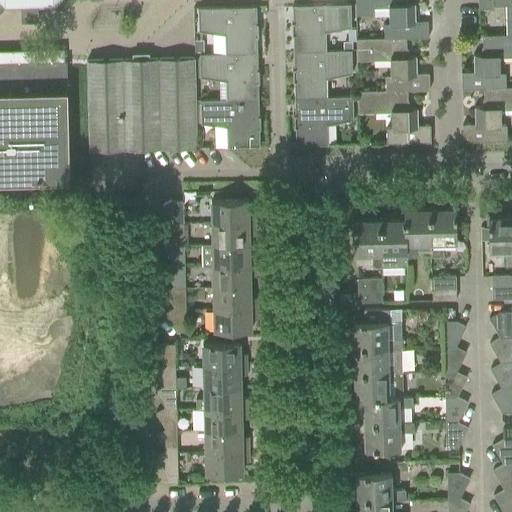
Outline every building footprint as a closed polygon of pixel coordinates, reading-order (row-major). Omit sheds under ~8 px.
[(0,0),(0,10),(3,7),(53,6),(58,0),(0,0)] [(354,0),(355,15),(367,15),(370,14),(372,11),(373,8),(388,8),(388,24),(383,24),(383,38),(406,38),(428,38),(427,21),(415,21),(414,4),(405,4),(404,0),(354,0)] [(511,0),(477,0),(478,9),(492,8),(492,4),(505,4),(505,35),(511,35),(511,0)] [(293,52),(325,51),(324,33),(350,27),(350,24),(350,4),(292,5),(292,10),(296,10),(297,22),(291,22),(291,36),(292,36),(293,52)] [(225,53),(257,53),(256,37),(258,37),(257,23),(251,23),(251,11),(256,11),(256,6),(197,8),(198,31),(224,35),(225,53)] [(473,55),(473,72),(460,72),(461,89),(483,89),(505,88),(505,87),(504,74),(499,74),(499,58),(511,57),(511,35),(505,35),(482,35),(482,54),(473,55)] [(383,38),(355,38),(356,61),(389,60),(390,76),(384,76),(385,90),(407,91),(429,90),(428,73),(416,73),(416,56),(406,56),(406,38),(383,38)] [(342,41),(342,50),(351,50),(351,40),(342,41)] [(202,41),(194,41),(194,52),(202,52),(202,41)] [(298,68),(292,69),(292,82),(293,82),(294,98),(326,97),(326,79),(351,74),(351,50),(342,50),(325,51),(319,51),(293,52),(293,56),(298,56),(298,68)] [(257,53),(225,53),(199,54),(199,77),(225,81),(226,100),(258,99),(257,83),(259,83),(258,69),(252,70),(252,57),(257,57),(257,53)] [(196,148),(194,57),(86,60),(88,150),(196,148)] [(66,61),(59,61),(0,62),(0,181),(69,180),(66,61)] [(474,124),(462,124),(462,141),(506,141),(506,126),(500,126),(500,115),(511,114),(511,87),(505,87),(505,88),(483,89),(483,107),(474,107),(474,124)] [(385,90),(377,90),(357,91),(357,113),(391,112),(391,128),(386,128),(386,143),(430,142),(430,125),(417,125),(417,108),(407,108),(407,91),(385,90)] [(326,97),(294,98),(294,102),(299,102),(299,115),(293,115),(293,129),(295,129),(295,146),(327,145),(327,125),(353,120),(352,96),(326,97)] [(258,99),(226,100),(200,100),(200,124),(226,127),(227,147),(259,146),(259,129),(260,129),(260,116),(253,116),(253,103),(258,103),(258,99)] [(172,223),(183,223),(182,201),(172,201),(171,199),(161,205),(171,221),(172,223)] [(211,222),(254,221),(254,211),(248,211),(247,200),(210,200),(211,222)] [(430,243),(429,243),(429,257),(440,256),(443,256),(443,243),(456,242),(455,208),(429,209),(430,243)] [(430,243),(429,209),(403,209),(403,219),(404,219),(405,258),(406,257),(415,257),(414,243),(429,243),(430,243)] [(511,216),(488,217),(489,251),(504,251),(505,265),(511,264),(511,216)] [(403,219),(379,220),(380,269),(406,268),(406,257),(405,258),(404,219),(403,219)] [(380,269),(379,220),(353,220),(354,254),(371,254),(371,269),(380,269)] [(172,223),(171,221),(162,226),(172,243),(173,245),(183,245),(183,223),(172,223)] [(254,221),(211,222),(211,244),(248,243),(248,232),(254,232),(254,221)] [(173,245),(172,243),(162,248),(172,264),(173,266),(184,266),(183,245),(173,245)] [(248,243),(211,244),(212,266),(255,265),(255,254),(249,254),(248,243)] [(2,267),(0,267),(0,311),(23,311),(25,392),(0,393),(0,437),(54,436),(53,386),(66,386),(65,336),(72,335),(71,283),(24,284),(24,267),(23,267),(23,258),(2,259),(2,267)] [(173,266),(172,264),(163,270),(173,286),(174,288),(184,287),(184,266),(173,266)] [(255,275),(255,265),(212,266),(212,287),(250,286),(249,275),(255,275)] [(511,274),(511,275),(491,275),(491,287),(511,286),(511,274)] [(455,276),(435,276),(431,277),(431,289),(455,288),(455,276)] [(381,278),(377,278),(357,278),(357,290),(381,290),(381,278)] [(174,288),(173,286),(163,291),(173,307),(174,309),(185,309),(184,287),(174,288)] [(250,286),(212,287),(213,309),(256,308),(256,297),(250,297),(250,286)] [(511,298),(511,286),(491,287),(492,299),(511,298)] [(456,300),(455,288),(431,289),(432,301),(456,300)] [(381,302),(381,290),(357,290),(357,302),(381,302)] [(174,309),(173,307),(164,313),(175,332),(185,332),(185,309),(174,309)] [(256,308),(213,309),(213,331),(251,330),(250,319),(256,318),(256,308)] [(363,310),(363,322),(353,323),(353,348),(387,347),(387,348),(401,348),(401,338),(387,338),(387,323),(390,323),(390,309),(363,310)] [(511,337),(511,330),(510,312),(499,312),(488,318),(499,337),(511,337)] [(443,346),(455,346),(465,326),(454,321),(443,321),(443,346)] [(511,337),(499,337),(489,343),(500,362),(511,362),(511,337)] [(163,365),(174,365),(174,344),(164,344),(162,342),(153,348),(163,364),(163,365)] [(239,342),(219,343),(202,343),(203,365),(246,364),(245,354),(239,354),(239,342)] [(466,351),(455,346),(443,346),(444,371),(456,371),(466,351)] [(387,347),(353,348),(354,374),(402,372),(401,348),(387,348),(387,347)] [(511,362),(500,362),(489,368),(500,387),(511,387),(511,362)] [(163,364),(154,369),(154,370),(163,385),(164,386),(175,386),(174,365),(163,365),(163,364)] [(246,375),(246,364),(203,365),(203,387),(240,386),(240,375),(246,375)] [(456,371),(444,371),(444,397),(456,396),(466,377),(456,371)] [(402,372),(354,374),(354,400),(364,400),(364,399),(389,398),(389,397),(397,397),(398,397),(402,397),(402,372)] [(164,386),(163,385),(154,391),(164,407),(164,408),(175,409),(175,386),(164,386)] [(203,398),(195,398),(195,409),(204,409),(247,408),(246,397),(240,397),(240,386),(203,387),(203,398)] [(511,387),(500,387),(490,393),(501,413),(511,412),(511,394),(511,392),(511,387)] [(456,396),(444,397),(445,422),(457,421),(467,402),(456,396)] [(389,398),(364,399),(364,400),(365,424),(398,423),(398,422),(398,407),(412,407),(411,397),(402,397),(398,397),(397,397),(389,397),(389,398)] [(164,408),(164,407),(155,412),(164,429),(165,430),(176,430),(175,409),(164,408)] [(247,408),(204,409),(204,430),(241,429),(241,418),(247,418),(247,408)] [(457,421),(445,422),(446,447),(458,447),(468,427),(457,421)] [(398,423),(365,424),(365,450),(399,449),(399,433),(412,433),(412,422),(398,422),(398,423)] [(165,430),(164,429),(155,434),(165,450),(166,452),(176,452),(176,430),(165,430)] [(241,440),(241,429),(204,430),(205,452),(248,451),(247,440),(241,440)] [(511,463),(511,437),(502,438),(491,444),(502,464),(511,463)] [(166,452),(165,450),(155,455),(167,475),(177,475),(176,452),(166,452)] [(248,461),(248,451),(205,452),(205,474),(242,473),(242,461),(248,461)] [(511,463),(502,464),(492,469),(503,489),(511,488),(511,463)] [(458,472),(446,473),(447,498),(459,498),(469,478),(458,472)] [(390,473),(376,474),(356,474),(357,500),(391,500),(404,500),(404,490),(390,490),(390,473)] [(511,511),(511,488),(503,489),(493,495),(502,511),(511,511)] [(459,498),(447,498),(447,511),(465,511),(470,503),(459,498)] [(390,511),(391,500),(357,500),(357,511),(390,511)]
